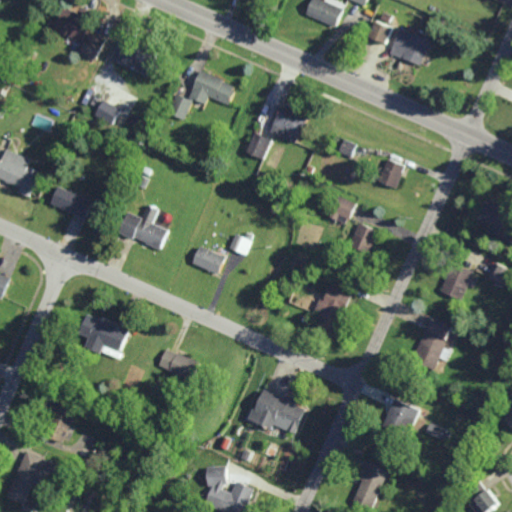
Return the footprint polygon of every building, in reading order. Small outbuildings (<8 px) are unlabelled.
[(335,0),(350,7),(339,29),(310,16),(315,0),(320,0),(327,3),(328,0),(335,0)] [(97,22),(87,44),(57,31),(67,10),(69,11),(70,9),(97,22)] [(393,25),(384,22),(388,14),(396,18),(393,25)] [(391,46),(373,39),(380,23),(398,30),(391,46)] [(424,66),(407,58),(406,60),(391,54),(404,31),(434,43),(424,66)] [(100,60),(84,52),(93,33),(109,41),(100,60)] [(150,76),(116,60),(125,38),(160,53),(150,76)] [(21,68),(16,66),(22,51),(27,53),(21,68)] [(229,104),(211,95),(207,104),(192,96),(203,70),(226,81),(225,82),(236,87),(229,104)] [(186,120),(170,113),(179,94),(195,101),(186,120)] [(123,108),(105,101),(98,117),(116,125),(123,108)] [(298,109),(296,114),(308,119),(298,143),(273,132),(276,124),(283,107),(287,109),(288,105),(298,109)] [(4,119),(0,117),(0,107),(8,111),(4,119)] [(265,159),(250,152),(259,134),(265,135),(274,141),(265,159)] [(354,157),(342,152),(347,139),(359,145),(354,157)] [(32,169),(33,167),(44,172),(32,197),(22,192),(24,188),(0,177),(0,169),(10,149),(34,160),(30,168),(32,169)] [(398,188),(382,181),(392,159),(408,166),(398,188)] [(147,189),(140,186),(145,177),(151,179),(147,189)] [(89,219),(55,204),(63,186),(97,202),(89,219)] [(289,204),(278,199),(281,192),(292,197),(289,204)] [(348,225),(332,217),(342,196),(358,204),(348,225)] [(496,203),(497,201),(511,207),(511,237),(511,240),(490,231),(492,226),(478,220),(487,198),(496,203)] [(155,223),(171,231),(162,250),(148,243),(149,242),(137,237),(136,239),(123,232),(133,212),(145,218),(151,205),(161,209),(155,223)] [(180,232),(173,230),(176,222),(183,225),(180,232)] [(371,254),(352,245),(363,223),(382,231),(371,254)] [(253,240),(254,241),(249,255),(232,249),(237,235),(247,238),(249,233),(255,236),(253,240)] [(221,275),(195,263),(203,246),(229,258),(221,275)] [(465,300),(444,291),(457,262),(478,271),(465,300)] [(511,285),(511,287),(491,277),(498,263),(511,270),(511,285)] [(0,273),(10,278),(1,298),(0,297),(0,273)] [(302,282),(295,278),(297,273),(305,277),(302,282)] [(334,284),(327,280),(331,273),(337,277),(334,284)] [(347,314),(348,314),(339,335),(317,325),(322,314),(317,312),(321,300),(326,302),(332,287),(354,297),(347,314)] [(124,352),(107,345),(104,354),(89,347),(93,338),(83,334),(91,315),(133,332),(124,352)] [(448,347),(448,348),(455,351),(450,361),(444,359),(438,370),(418,361),(420,357),(418,357),(429,331),(432,332),(438,319),(457,327),(448,347)] [(180,355),(180,354),(202,364),(194,382),(161,367),(168,350),(180,355)] [(285,400),(287,396),(300,402),(298,406),(308,410),(297,435),(276,425),(274,429),(251,419),(255,410),(258,412),(267,391),(284,398),(283,400),(285,400)] [(65,443),(47,436),(55,417),(49,414),(57,396),(81,407),(65,443)] [(414,430),(409,428),(406,435),(387,427),(399,400),(423,411),(414,430)] [(511,425),(499,416),(507,405),(510,406),(511,403),(511,425)] [(451,442),(430,433),(433,424),(454,433),(451,442)] [(51,490),(36,483),(26,505),(35,509),(33,511),(29,511),(23,509),(25,505),(8,497),(29,451),(62,466),(51,490)] [(250,461),(244,458),(248,451),(253,453),(250,461)] [(414,471),(405,467),(409,459),(418,464),(414,471)] [(376,510),(358,502),(367,481),(363,480),(370,463),(392,473),(376,510)] [(234,494),(239,482),(257,490),(250,504),(258,509),(256,511),(225,511),(208,504),(216,486),(211,486),(210,468),(229,467),(230,485),(226,485),(225,489),(225,490),(234,494)] [(491,492),(492,491),(504,505),(494,511),(478,511),(473,506),(477,503),(469,492),(483,481),(491,492)]
